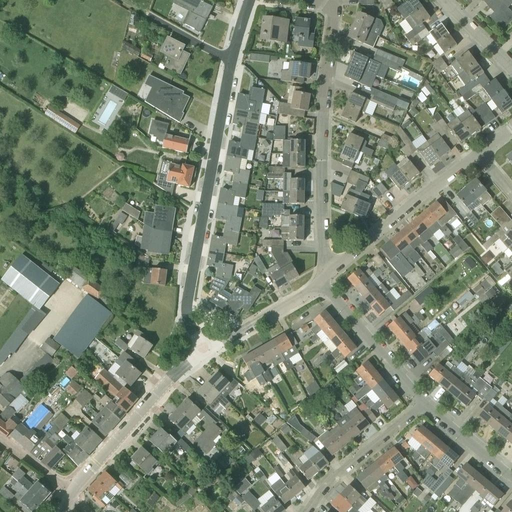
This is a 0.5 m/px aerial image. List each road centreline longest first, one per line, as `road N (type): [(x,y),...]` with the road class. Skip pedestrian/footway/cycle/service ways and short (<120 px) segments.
road 1 (tertiary): [(202,350),(187,317),(188,289),(230,60)]
road 2 (residential): [(323,279),(332,23),(323,2)]
road 3 (residential): [(323,279),(478,154)]
road 4 (tertiary): [(70,496),(202,350)]
road 5 (residential): [(424,404),(323,279)]
road 6 (residential): [(306,511),(342,465),(424,404)]
road 7 (residential): [(202,350),(323,279)]
